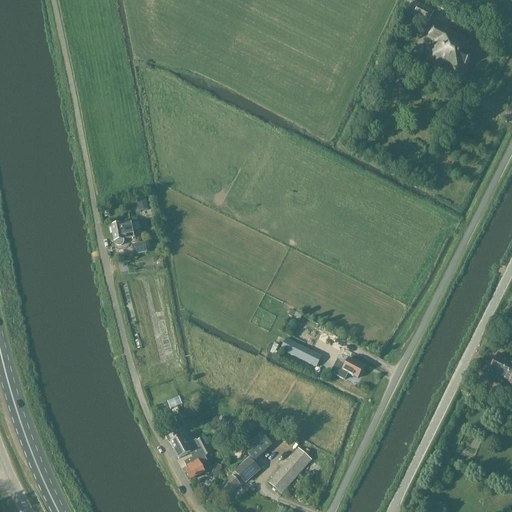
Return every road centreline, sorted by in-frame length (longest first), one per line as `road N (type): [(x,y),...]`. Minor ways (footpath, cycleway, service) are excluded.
road 1 (unclassified): [(201,511),(132,373),(52,0)]
road 2 (unclassified): [(332,511),(511,147)]
road 3 (tertiary): [(390,511),(511,265)]
road 4 (primary): [(57,511),(0,354)]
